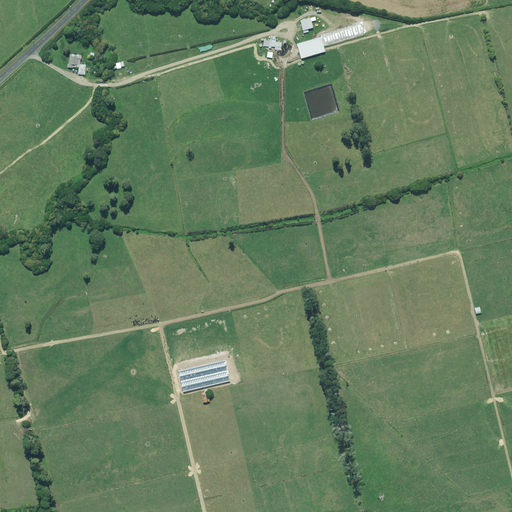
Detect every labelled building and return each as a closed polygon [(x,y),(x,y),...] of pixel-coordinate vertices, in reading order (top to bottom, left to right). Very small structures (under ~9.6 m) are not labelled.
[(308,29),(313,28),(311,18),(301,21),(303,30),(304,33),(309,32),(308,29)] [(275,40),(276,37),(273,36),(273,39),(270,39),(270,41),(266,40),(266,39),(262,39),(261,41),(264,41),(264,46),(269,47),(269,48),(271,49),(271,47),(281,48),(282,43),(275,42),(275,40)] [(325,52),(321,37),(297,44),(302,59),(325,52)] [(82,55),(70,54),(70,64),(69,64),(68,68),(73,68),(73,67),(79,68),(79,75),(85,75),(86,65),(80,65),(81,60),(82,60),(82,55)] [(210,402),(208,390),(201,391),(204,403),(210,402)]
